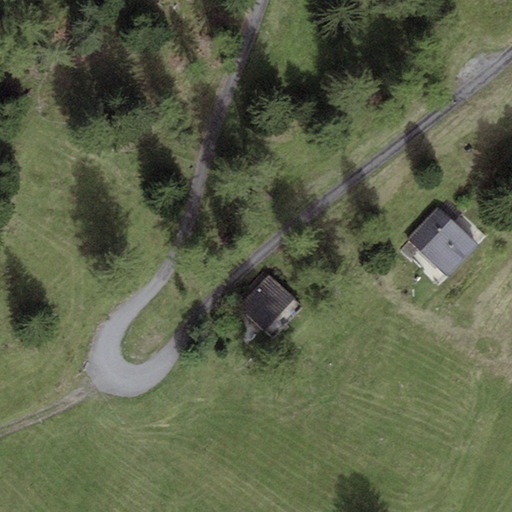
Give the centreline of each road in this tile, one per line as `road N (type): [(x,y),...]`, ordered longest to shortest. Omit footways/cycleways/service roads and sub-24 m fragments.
road 1 (track): [(511,52),(242,267),(145,378),(126,381),(110,376),(105,338),(160,280),(183,238),(258,0)]
road 2 (track): [(0,431),(110,376)]
